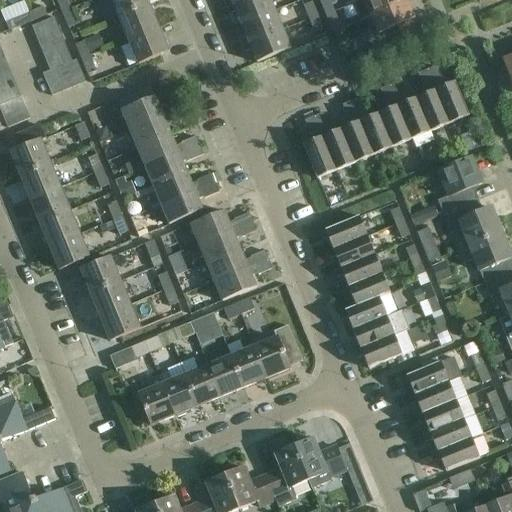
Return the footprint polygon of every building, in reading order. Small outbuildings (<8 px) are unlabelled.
[(55,0),(62,14),(71,11),(66,0),(55,0)] [(110,0),(118,19),(148,6),(145,0),(110,0)] [(224,4),(226,10),(250,0),(230,0),(231,1),(224,4)] [(275,12),(269,0),(250,0),(226,10),(228,16),(235,13),(241,26),(275,12)] [(332,10),(327,0),(318,0),(324,13),(332,10)] [(360,22),(370,18),(407,2),(406,0),(365,0),(363,1),(353,5),(360,22)] [(415,28),(412,21),(414,20),(407,2),(370,18),(377,35),(396,27),(399,35),(415,28)] [(303,7),(308,20),(317,17),(312,3),(303,7)] [(148,6),(118,19),(128,42),(158,30),(148,6)] [(43,8),(28,14),(32,23),(47,17),(43,8)] [(77,26),(71,11),(62,14),(68,30),(77,26)] [(275,12),(241,26),(246,39),(239,42),(241,48),(282,31),(275,12)] [(32,23),(28,14),(13,20),(17,29),(32,23)] [(327,20),(332,33),(340,30),(335,16),(327,20)] [(323,30),(317,17),(308,20),(314,34),(323,30)] [(54,19),(32,28),(36,39),(58,30),(54,19)] [(41,50),(63,41),(58,30),(36,39),(41,50)] [(168,53),(158,30),(128,42),(138,66),(168,53)] [(332,33),(338,47),(346,44),(340,30),(332,33)] [(290,51),(282,31),(241,48),(244,54),(251,51),(257,64),(290,51)] [(63,41),(41,50),(45,61),(67,52),(63,41)] [(81,61),(90,58),(84,43),(75,46),(81,61)] [(511,46),(511,47),(511,50),(511,57),(502,61),(511,85),(511,46)] [(45,61),(50,72),(50,73),(54,71),(65,66),(72,63),(67,52),(45,61)] [(96,73),(90,58),(81,61),(87,76),(96,73)] [(65,66),(74,88),(85,84),(76,62),(72,63),(65,66)] [(0,80),(11,76),(6,65),(0,67),(0,80)] [(54,71),(63,93),(74,88),(65,66),(54,71)] [(427,72),(449,126),(469,118),(455,84),(443,89),(440,83),(442,82),(436,68),(427,72)] [(50,73),(50,72),(42,75),(52,97),(63,93),(54,71),(50,73)] [(430,133),(449,126),(427,72),(418,76),(424,90),(425,89),(428,95),(416,100),(430,133)] [(0,93),(15,87),(11,76),(0,80),(0,93)] [(398,84),(389,87),(411,141),(430,133),(416,100),(405,104),(402,98),(404,98),(398,84)] [(0,106),(20,98),(15,87),(0,93),(0,106)] [(393,149),(411,141),(389,87),(380,91),(386,105),(387,105),(390,111),(379,115),(393,149)] [(0,112),(3,118),(25,109),(20,98),(0,106),(0,112)] [(121,113),(129,132),(183,110),(179,101),(165,107),(166,108),(160,110),(155,99),(121,113)] [(360,99),(351,103),(374,157),(393,149),(379,115),(367,120),(365,114),(366,113),(360,99)] [(355,165),(374,157),(351,103),(342,107),(348,121),(350,120),(352,126),(341,131),(355,165)] [(29,120),(25,109),(3,118),(7,129),(29,120)] [(183,110),(129,132),(137,151),(171,137),(166,126),(172,123),(173,125),(187,119),(183,110)] [(323,115),(314,119),(336,172),(355,165),(341,131),(330,136),(327,130),(328,129),(323,115)] [(317,180),(336,172),(314,119),(305,122),(311,136),(312,136),(314,142),(303,147),(317,180)] [(89,140),(83,124),(74,128),(80,143),(89,140)] [(11,154),(20,178),(50,166),(41,143),(45,141),(39,127),(14,138),(19,151),(11,154)] [(145,169),(199,147),(195,139),(181,144),(181,146),(175,148),(171,137),(137,151),(141,160),(125,167),(129,176),(145,169)] [(199,147),(145,169),(153,188),(187,174),(182,163),(188,161),(189,162),(203,156),(199,147)] [(87,160),(94,175),(102,171),(96,156),(87,160)] [(437,202),(443,215),(475,202),(470,190),(481,185),(471,160),(438,173),(448,198),(437,202)] [(60,189),(50,166),(20,178),(30,201),(60,189)] [(102,171),(94,175),(100,190),(108,186),(102,171)] [(153,188),(161,207),(215,185),(211,176),(197,182),(197,183),(191,186),(187,174),(153,188)] [(215,185),(161,207),(169,227),(202,213),(197,201),(203,198),(204,200),(218,194),(215,185)] [(30,201),(40,225),(70,212),(60,189),(30,201)] [(475,202),(443,215),(448,229),(459,224),(469,248),(501,235),(491,210),(480,214),(475,202)] [(107,207),(113,222),(121,218),(115,203),(107,207)] [(390,213),(395,226),(404,223),(398,209),(390,213)] [(40,225),(49,248),(79,236),(70,212),(40,225)] [(190,227),(198,246),(252,224),(248,215),(234,221),(235,222),(229,225),(224,213),(190,227)] [(121,218),(113,222),(119,237),(128,233),(121,218)] [(333,252),(367,238),(359,219),(318,235),(321,242),(328,239),(333,251),(333,252)] [(404,223),(395,226),(401,240),(409,236),(404,223)] [(252,224),(198,246),(206,265),(240,251),(235,240),(241,237),(242,239),(256,233),(252,224)] [(462,265),(474,261),(484,285),(511,273),(511,260),(501,235),(469,248),(457,252),(462,265)] [(89,260),(79,236),(49,248),(59,272),(89,260)] [(374,257),(367,238),(333,252),(333,251),(326,254),(328,261),(335,258),(341,270),(341,271),(374,257)] [(159,257),(153,242),(144,246),(150,261),(159,257)] [(405,251),(410,264),(419,261),(414,247),(405,251)] [(244,262),(240,251),(206,265),(214,284),(268,262),(264,253),(250,259),(250,260),(244,262)] [(341,271),(341,270),(334,273),(336,279),(343,277),(348,289),(348,290),(382,276),(374,257),(341,271)] [(81,272),(90,296),(120,283),(111,259),(81,272)] [(419,261),(410,264),(416,278),(425,274),(419,261)] [(271,271),(268,262),(214,284),(222,303),(256,289),(251,277),(257,275),(257,276),(271,271)] [(501,294),(510,317),(511,316),(511,273),(484,285),(489,298),(501,294)] [(157,278),(163,293),(172,290),(166,275),(157,278)] [(390,295),(382,276),(348,290),(348,289),(341,292),(344,298),(351,295),(356,308),(379,299),(379,300),(390,295)] [(90,296),(100,319),(130,307),(120,283),(90,296)] [(420,289),(426,302),(434,299),(429,285),(420,289)] [(172,290),(163,293),(169,308),(178,305),(172,290)] [(356,308),(338,316),(341,322),(347,319),(352,332),(353,332),(386,318),(386,319),(397,314),(390,295),(379,300),(379,299),(356,308)] [(434,299),(426,302),(431,316),(440,312),(434,299)] [(249,300),(236,305),(241,316),(254,311),(249,300)] [(0,314),(3,323),(4,323),(13,319),(6,301),(0,302),(0,314)] [(228,322),(241,316),(236,305),(223,311),(228,322)] [(140,331),(130,307),(100,319),(110,343),(140,331)] [(16,317),(24,336),(36,331),(28,312),(16,317)] [(397,314),(386,319),(386,318),(353,332),(352,332),(345,334),(348,341),(355,338),(360,351),(409,331),(401,313),(397,314)] [(448,331),(442,317),(433,321),(439,335),(448,331)] [(203,319),(190,325),(195,335),(208,330),(203,319)] [(0,377),(0,375),(0,350),(13,345),(4,323),(3,323),(0,324),(0,377)] [(182,341),(195,335),(190,325),(177,330),(182,341)] [(259,337),(250,341),(266,380),(290,371),(284,357),(297,352),(287,328),(273,333),(276,339),(263,345),(259,337)] [(409,332),(409,331),(360,351),(353,353),(356,360),(363,357),(368,371),(413,352),(406,333),(409,332)] [(16,365),(46,351),(38,334),(8,348),(16,365)] [(157,338),(144,344),(149,355),(162,349),(157,338)] [(230,358),(243,390),(266,380),(250,341),(241,345),(244,352),(230,358)] [(136,360),(149,355),(144,344),(109,358),(115,371),(137,362),(136,360)] [(471,359),(476,372),(485,369),(479,355),(471,359)] [(204,360),(220,399),(243,390),(230,358),(217,364),(214,356),(204,360)] [(194,361),(180,367),(185,377),(197,409),(220,399),(204,360),(195,364),(194,361)] [(414,397),(448,384),(440,364),(400,381),(402,387),(409,384),(414,397)] [(485,369),(476,372),(482,386),(490,382),(485,369)] [(168,375),(158,379),(175,418),(197,409),(185,377),(171,382),(168,375)] [(151,427),(175,418),(158,379),(149,382),(152,390),(138,396),(151,427)] [(4,383),(0,384),(0,398),(9,395),(4,383)] [(456,402),(448,384),(414,397),(407,400),(410,406),(417,403),(422,416),(456,402)] [(486,396),(492,410),(500,406),(495,393),(486,396)] [(0,442),(3,443),(27,433),(55,421),(48,404),(33,410),(35,416),(22,421),(13,399),(0,404),(0,442)] [(422,416),(415,419),(418,425),(425,422),(430,435),(463,421),(456,402),(422,416)] [(500,406),(492,410),(497,423),(506,420),(500,406)] [(430,435),(423,438),(425,444),(432,441),(437,453),(438,454),(471,440),(463,421),(430,435)] [(511,439),(511,435),(508,425),(499,429),(505,442),(511,439)] [(446,473),(479,460),(471,440),(438,454),(437,453),(430,456),(433,463),(440,460),(446,473)] [(294,449),(308,483),(327,475),(329,481),(346,474),(335,448),(319,455),(313,441),(294,449)] [(1,448),(0,447),(0,476),(11,472),(1,448)] [(265,477),(275,503),(278,508),(294,502),(289,490),(308,483),(294,449),(277,455),(276,453),(274,455),(279,467),(273,469),(275,473),(265,477)] [(275,503),(265,477),(250,483),(244,469),(224,477),(238,511),(257,504),(259,509),(275,503)] [(11,511),(30,504),(32,499),(22,474),(0,483),(0,511),(11,511)] [(236,511),(238,511),(224,477),(208,484),(207,482),(204,483),(211,500),(195,506),(197,511),(236,511)] [(37,501),(35,506),(37,511),(79,511),(74,499),(87,494),(82,482),(37,501)] [(506,500),(485,509),(486,511),(511,511),(511,484),(502,489),(506,500)] [(367,488),(356,493),(362,508),(373,503),(367,488)] [(180,511),(174,498),(155,506),(157,511),(197,511),(195,506),(180,511)]
